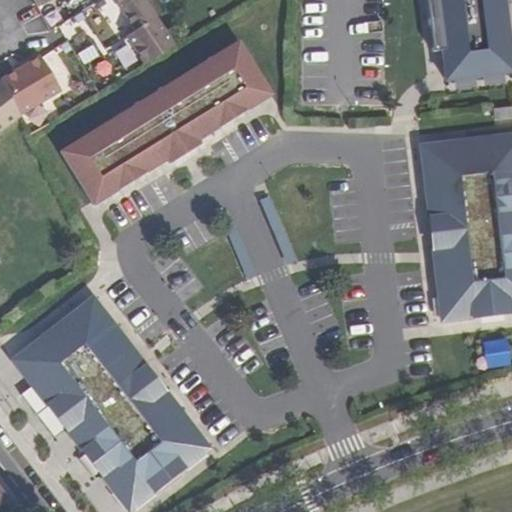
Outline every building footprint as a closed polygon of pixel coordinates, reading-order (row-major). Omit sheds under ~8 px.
[(169,51),(138,0),(107,0),(130,35),(138,30),(154,60),(169,51)] [(511,67),(511,37),(507,0),(430,0),(436,47),(446,45),(449,75),(511,67)] [(237,35),(58,146),(92,200),(166,153),(169,158),(199,139),(196,135),(270,88),(237,35)] [(18,114),(62,91),(43,55),(42,52),(28,60),(30,63),(0,79),(0,80),(2,83),(12,103),(18,114)] [(12,103),(2,83),(0,84),(0,130),(19,116),(18,114),(12,103)] [(511,130),(424,141),(444,316),(511,307),(511,130)] [(269,191),(260,195),(287,259),(296,255),(269,191)] [(94,295),(14,355),(127,507),(207,447),(94,295)] [(474,340),(475,368),(509,367),(508,339),(474,340)]
